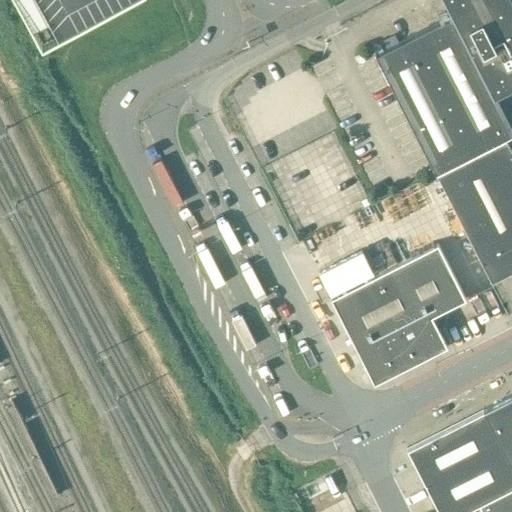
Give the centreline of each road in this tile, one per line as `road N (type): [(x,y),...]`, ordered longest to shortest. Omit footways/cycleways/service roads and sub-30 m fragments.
road 1 (unclassified): [(225,35),(132,99),(122,110),(122,144),(228,360),(281,445),(315,457),(360,430)]
road 2 (unclassified): [(360,430),(290,389),(173,158),(168,114),(212,84)]
road 3 (unclassified): [(360,430),(203,116),(212,84)]
road 4 (unclassified): [(212,84),(374,0)]
road 5 (unclassified): [(360,430),(399,400),(511,343)]
